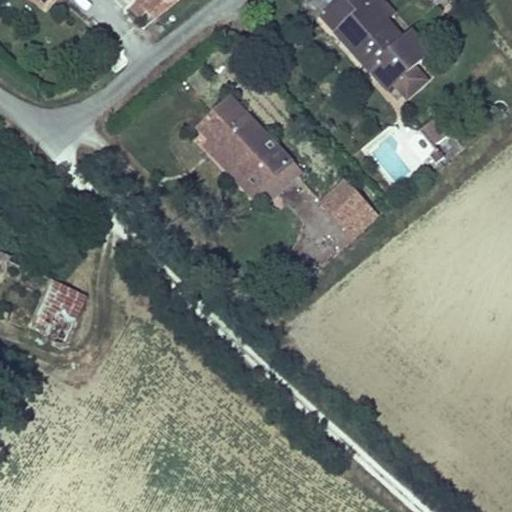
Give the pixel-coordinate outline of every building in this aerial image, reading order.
[(396,5),(390,0),(300,0),(316,16),(325,8),(390,78),(395,73),(410,89),(427,73),(413,57),(427,44),(416,31),(410,36),(389,12),(396,5)] [(304,165),(234,92),(203,122),(241,161),(233,169),(258,195),(287,167),(294,175),(304,165)] [(459,122),(444,105),(423,124),(438,141),(459,122)] [(370,152),(396,183),(416,166),(390,136),(370,152)] [(382,207),(348,173),(326,196),(357,226),(382,207)] [(382,207),(357,226),(360,230),(382,207)] [(50,261),(6,240),(0,253),(0,295),(31,308),(49,263),(50,261)] [(86,278),(49,263),(31,308),(67,324),(86,278)]
